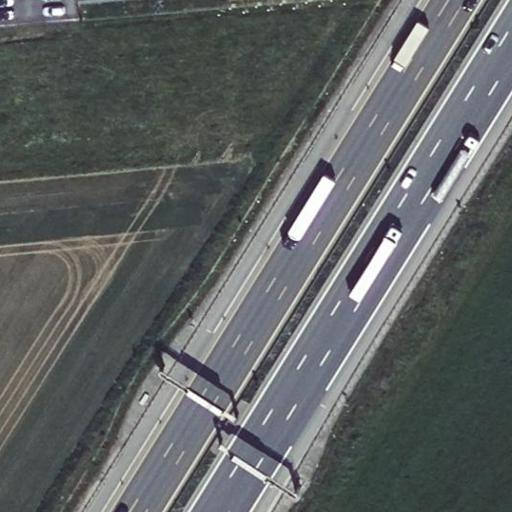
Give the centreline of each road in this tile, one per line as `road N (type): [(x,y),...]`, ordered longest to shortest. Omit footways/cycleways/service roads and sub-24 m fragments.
road 1 (motorway): [(455,0),(135,511)]
road 2 (motorway): [(217,511),(511,40)]
